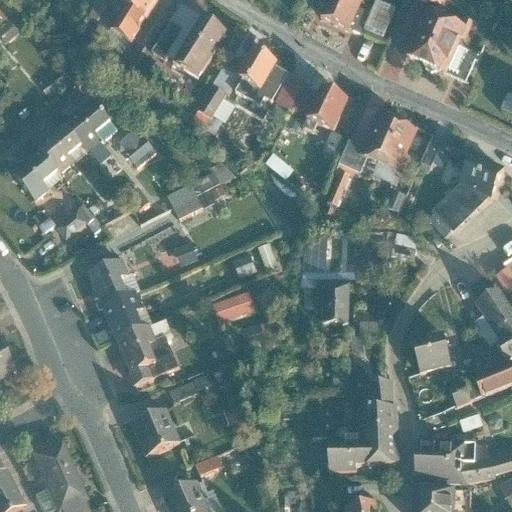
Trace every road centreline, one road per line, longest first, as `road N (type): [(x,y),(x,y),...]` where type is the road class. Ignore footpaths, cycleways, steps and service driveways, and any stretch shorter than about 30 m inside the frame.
road 1 (residential): [(511,229),(452,264),(397,339),(407,511)]
road 2 (residential): [(220,0),(335,66),(511,147)]
road 3 (residential): [(74,393),(0,260)]
road 4 (residential): [(130,511),(74,393)]
